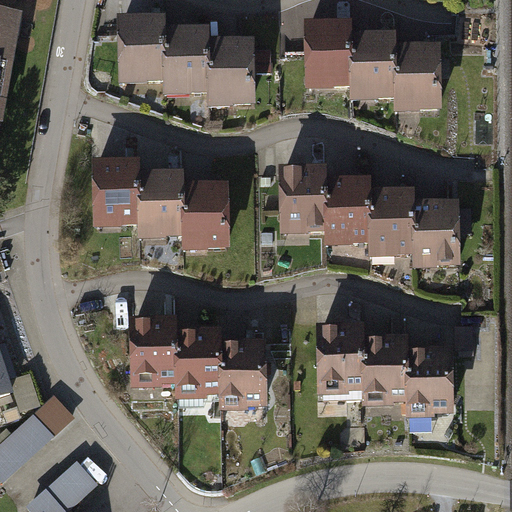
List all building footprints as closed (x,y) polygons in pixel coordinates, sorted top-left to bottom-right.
[(0,116),(2,117),(20,10),(0,6),(0,116)] [(120,93),(167,91),(165,42),(165,26),(118,27),(120,93)] [(305,98),(353,98),(353,43),(353,31),(305,32),(305,98)] [(207,40),(165,42),(167,91),(167,102),(209,100),(207,51),(207,40)] [(353,109),(397,109),(396,58),(396,43),(353,43),(353,98),(353,109)] [(256,50),(207,51),(209,100),(210,112),(258,111),(256,50)] [(442,58),(396,58),(397,109),(397,120),(442,120),(442,58)] [(93,236),(142,235),(141,186),(141,170),(92,171),(93,236)] [(282,245),(328,244),(327,194),(327,178),(281,179),(282,245)] [(183,185),(141,186),(142,235),(142,246),(184,245),(183,196),(183,185)] [(372,193),(327,194),(328,244),(328,254),(373,253),(372,204),(372,193)] [(227,195),(183,196),(184,245),(185,257),(228,256),(227,195)] [(415,203),(372,204),(373,253),(373,265),(416,264),(415,213),(415,203)] [(458,212),(415,213),(416,264),(416,276),(459,275),(458,212)] [(132,397),(177,397),(177,344),(176,328),(131,328),(132,397)] [(455,331),(456,355),(474,355),(473,333),(473,331),(455,331)] [(319,404),(366,403),(365,354),(365,335),(340,336),(340,340),(318,341),(319,404)] [(494,337),(482,337),(482,348),(495,348),(494,337)] [(0,399),(14,395),(9,379),(15,376),(5,343),(0,344),(0,399)] [(208,406),(220,406),(219,352),(219,343),(177,344),(177,397),(177,409),(181,409),(208,408),(208,406)] [(366,414),(411,413),(411,364),(411,348),(386,348),(386,354),(365,354),(366,403),(366,414)] [(266,352),(219,352),(220,406),(220,420),(248,420),(248,415),(267,415),(266,352)] [(430,364),(411,364),(411,413),(412,425),(455,425),(455,360),(430,360),(430,364)] [(40,405),(29,372),(15,376),(9,379),(14,395),(20,412),(40,405)] [(56,395),(36,414),(57,437),(77,418),(56,395)] [(36,414),(0,447),(0,482),(4,486),(57,437),(36,414)] [(25,506),(29,511),(69,511),(100,484),(78,459),(25,506)]
